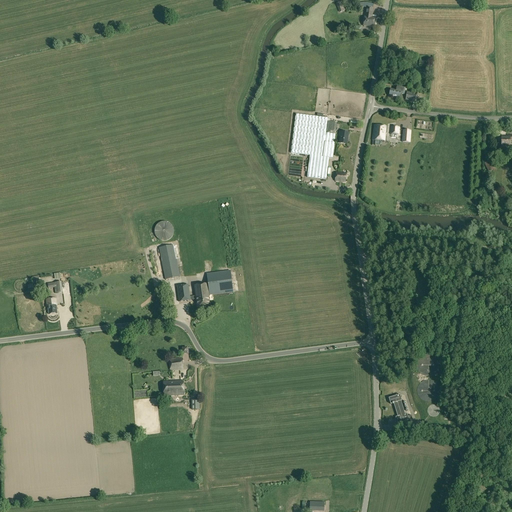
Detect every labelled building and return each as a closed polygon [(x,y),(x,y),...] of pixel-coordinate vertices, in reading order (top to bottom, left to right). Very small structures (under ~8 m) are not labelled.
[(375,18),(372,18),(372,14),(373,8),(366,8),(366,13),(365,17),(363,26),(373,27),(375,18)] [(400,87),(399,91),(395,90),(391,89),(389,96),(400,98),(401,94),(404,95),(406,88),(400,87)] [(405,100),(415,102),(416,95),(407,93),(405,100)] [(328,164),(329,158),(333,159),(336,135),(330,134),(330,131),(336,132),(337,123),(331,122),(328,122),(327,133),(326,133),(328,118),(296,114),(291,153),(310,156),(308,178),(318,179),(326,180),(328,164)] [(374,125),(372,140),(385,141),(386,126),(374,125)] [(390,134),(399,135),(399,130),(400,127),(399,127),(390,127),(390,134)] [(410,143),(411,131),(403,130),(402,143),(410,143)] [(339,143),(347,145),(349,133),(340,132),(339,137),(340,137),(339,143)] [(498,138),(498,142),(502,141),(502,147),(510,147),(510,141),(511,141),(511,136),(510,137),(502,137),(502,138),(498,138)] [(490,162),(488,163),(486,162),(485,164),(488,171),(490,171),(491,171),(494,172),(495,170),(490,162)] [(335,181),(345,182),(346,174),(336,172),(335,181)] [(157,238),(160,241),(165,241),(169,240),(172,237),(174,233),(174,229),(172,225),(168,223),(164,222),(160,223),(156,226),(155,230),(155,234),(157,238)] [(165,280),(180,277),(174,245),(159,248),(165,280)] [(208,284),(209,296),(233,292),(230,271),(207,274),(208,284)] [(55,294),(59,293),(57,282),(48,284),(48,289),(55,288),(55,294)] [(210,305),(209,296),(208,284),(194,286),(196,296),(190,297),(188,285),(177,287),(179,302),(190,301),(190,300),(196,299),(197,307),(210,305)] [(46,300),(47,307),(48,307),(49,315),(57,314),(56,306),(57,306),(56,299),(46,300)] [(438,367),(439,365),(438,363),(438,361),(437,359),(436,358),(434,356),(433,355),(431,354),(429,354),(427,354),(425,354),(423,355),(421,356),(420,358),(418,359),(418,361),(417,363),(417,365),(417,367),(418,369),(418,371),(420,372),(421,374),(423,375),(425,375),(427,376),(429,376),(431,375),(433,375),(434,374),(436,372),(437,371),(438,369),(438,367)] [(183,370),(183,359),(169,360),(170,372),(183,370)] [(439,393),(439,391),(439,389),(438,387),(437,385),(436,383),(435,382),(433,381),(431,380),(429,380),(427,380),(425,380),(423,381),(421,382),(420,383),(419,385),(418,387),(417,389),(417,391),(417,393),(418,395),(419,397),(420,398),(421,400),(423,401),(425,401),(427,402),(429,402),(431,401),(433,401),(435,400),(436,398),(437,397),(438,395),(439,393)] [(175,382),(176,396),(184,395),(183,381),(175,382)] [(164,396),(176,396),(175,382),(163,382),(164,396)] [(411,415),(408,416),(407,414),(405,414),(401,401),(402,401),(400,395),(389,398),(390,404),(392,404),(392,405),(394,404),(398,417),(396,418),(396,421),(395,424),(397,424),(402,425),(402,423),(409,421),(410,424),(413,423),(411,415)] [(200,410),(199,400),(191,401),(192,410),(200,410)] [(440,412),(440,411),(440,410),(439,409),(439,408),(438,407),(437,406),(436,405),(435,405),(434,405),(433,405),(432,405),(431,405),(430,406),(429,407),(428,408),(428,409),(428,410),(427,411),(428,412),(428,413),(428,414),(429,415),(430,416),(431,416),(432,417),(433,417),(434,417),(435,417),(436,416),(437,416),(438,415),(439,414),(439,413),(440,412)] [(310,510),(324,511),(324,503),(310,502),(310,510)]
